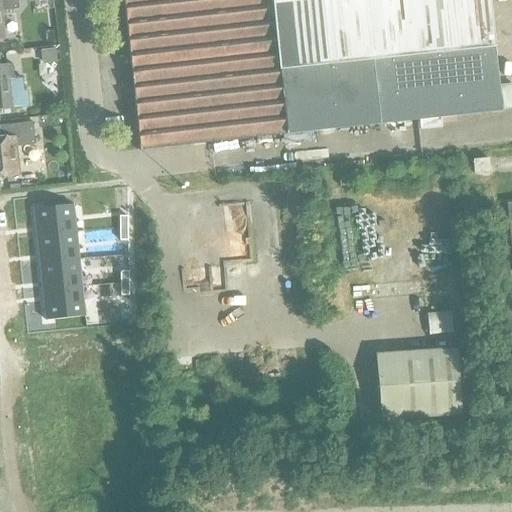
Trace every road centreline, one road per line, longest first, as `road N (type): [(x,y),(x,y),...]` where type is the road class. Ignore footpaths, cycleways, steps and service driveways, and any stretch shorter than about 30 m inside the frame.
road 1 (residential): [(243,156),(140,168),(112,159),(91,137),(76,0)]
road 2 (unclassified): [(511,122),(243,156)]
road 3 (residential): [(17,511),(0,343)]
